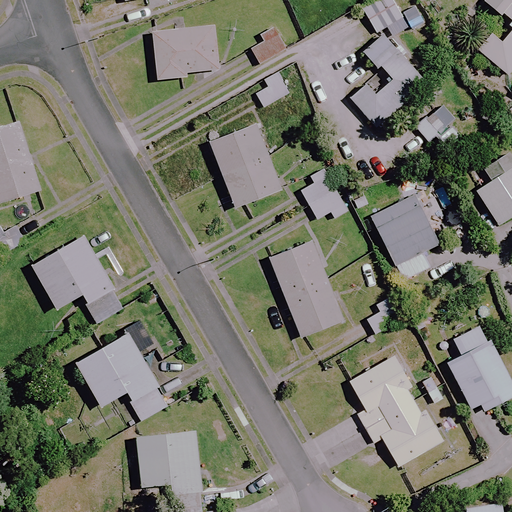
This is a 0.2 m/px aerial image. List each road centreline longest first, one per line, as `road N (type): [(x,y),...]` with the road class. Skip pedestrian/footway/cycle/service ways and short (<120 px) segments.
road 1 (residential): [(326,511),(74,81),(53,29)]
road 2 (residential): [(511,452),(400,511)]
